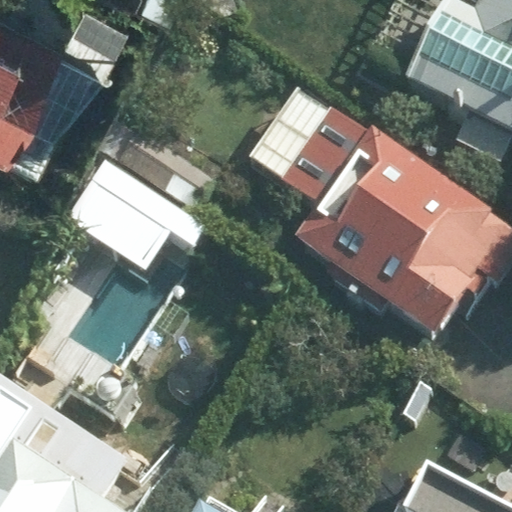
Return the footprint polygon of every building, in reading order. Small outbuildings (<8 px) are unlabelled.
[(306,0),(257,0),(297,20),(306,0)] [(511,0),(478,0),(467,23),(442,10),(399,94),(462,126),(452,147),(495,170),(506,148),(511,150),(511,0)] [(0,144),(52,42),(0,15),(0,144)] [(310,220),(284,255),(321,280),(315,289),(371,329),(378,319),(423,350),(469,285),(489,298),(511,267),(511,248),(364,144),(359,149),(288,99),(240,169),(310,220)] [(187,222),(208,188),(135,141),(115,173),(187,222)] [(108,183),(77,233),(138,271),(170,223),(108,183)] [(412,511),(511,511),(511,506),(436,467),(412,511)] [(0,511),(67,511),(0,469),(0,511)]
